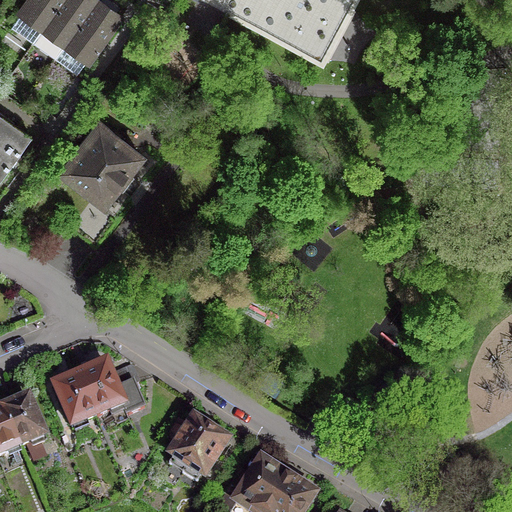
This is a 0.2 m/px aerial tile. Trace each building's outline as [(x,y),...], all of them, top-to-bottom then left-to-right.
[(118,17),(106,9),(94,0),(28,0),(9,28),(74,75),(118,17)] [(0,175),(28,137),(3,119),(0,116),(0,175)] [(97,124),(61,171),(101,202),(137,155),(97,124)] [(280,296),(290,278),(272,268),(262,286),(280,296)] [(52,387),(70,429),(120,408),(124,417),(143,409),(133,385),(137,383),(130,368),(109,377),(104,365),(88,372),(70,380),(52,387)] [(388,391),(379,385),(369,400),(378,406),(388,391)] [(0,455),(42,437),(26,399),(13,405),(0,411),(0,455)] [(186,467),(181,474),(194,484),(199,476),(202,478),(224,443),(205,431),(207,427),(195,420),(193,423),(192,422),(188,428),(176,420),(164,438),(176,446),(170,456),(186,467)] [(239,470),(223,495),(249,511),(300,511),(310,497),(260,464),(251,478),(239,470)]
